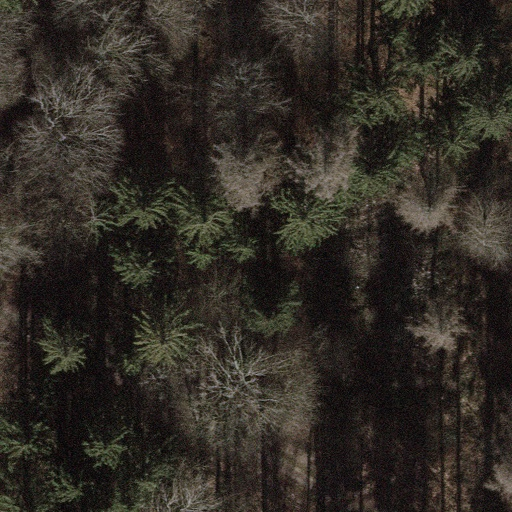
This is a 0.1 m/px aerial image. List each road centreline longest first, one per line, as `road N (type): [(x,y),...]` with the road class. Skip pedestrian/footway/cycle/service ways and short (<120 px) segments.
road 1 (track): [(0,311),(64,269),(251,257),(511,184)]
road 2 (track): [(356,511),(0,322)]
